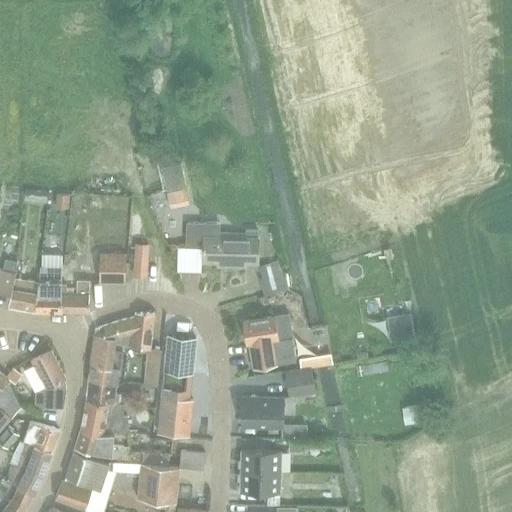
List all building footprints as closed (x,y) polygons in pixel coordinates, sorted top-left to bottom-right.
[(165,101),(156,102),(158,115),(167,114),(165,101)] [(181,163),(161,166),(165,188),(185,184),(181,163)] [(46,201),(47,188),(35,188),(35,200),(46,201)] [(55,206),(67,207),(69,193),(57,192),(55,206)] [(128,212),(148,212),(148,202),(128,202),(128,212)] [(201,260),(223,260),(223,266),(243,266),(243,261),(256,262),(256,230),(243,230),(243,234),(217,234),(217,222),(184,221),(184,245),(201,246),(201,260)] [(85,244),(85,268),(95,268),(95,244),(85,244)] [(145,244),(132,244),(131,275),(144,276),(145,244)] [(324,266),(341,262),(338,246),(320,250),(324,266)] [(100,252),(99,279),(123,280),(124,253),(100,252)] [(0,302),(8,305),(15,275),(13,274),(15,258),(6,256),(3,269),(0,268),(0,302)] [(286,287),(281,272),(278,259),(259,264),(263,277),(258,278),(263,294),(286,287)] [(61,310),(61,281),(61,265),(40,265),(40,277),(39,280),(33,310),(61,310)] [(33,310),(39,280),(37,280),(15,275),(8,305),(33,310)] [(88,311),(89,279),(77,278),(76,290),(66,290),(66,281),(61,281),(61,310),(88,311)] [(154,312),(136,312),(135,312),(134,316),(121,319),(94,327),(94,334),(114,337),(115,338),(114,340),(116,342),(122,343),(122,344),(150,347),(154,312)] [(287,313),(242,320),(246,343),(249,342),(253,366),(277,362),(294,360),(290,336),(287,313)] [(410,324),(388,327),(390,340),(412,336),(410,324)] [(114,343),(122,344),(122,343),(116,342),(114,340),(115,338),(114,337),(94,334),(88,376),(116,381),(118,367),(119,367),(122,350),(113,349),(114,343)] [(157,431),(189,434),(192,398),(189,398),(192,371),(196,336),(167,334),(161,395),(157,431)] [(65,389),(65,384),(63,376),(64,375),(50,348),(31,358),(34,364),(23,369),(35,390),(43,386),(42,406),(62,407),(65,389)] [(148,350),(145,382),(157,383),(160,351),(148,350)] [(308,355),(299,357),(301,366),(310,365),(308,355)] [(387,360),(357,365),(359,375),(389,370),(387,360)] [(285,370),(289,394),(315,390),(311,366),(285,370)] [(13,367),(8,374),(16,380),(21,373),(13,367)] [(116,383),(116,381),(88,376),(88,377),(89,377),(86,397),(118,401),(119,393),(114,393),(115,383),(116,383)] [(7,377),(0,385),(0,406),(11,416),(20,405),(10,379),(7,377)] [(243,394),(242,424),(282,425),(283,395),(243,394)] [(118,403),(118,401),(86,397),(81,427),(101,431),(128,430),(127,417),(123,417),(124,403),(118,403)] [(426,403),(406,406),(409,422),(428,418),(426,403)] [(0,406),(0,428),(11,416),(0,406)] [(50,450),(58,429),(41,423),(28,420),(22,440),(25,441),(25,442),(50,450)] [(0,436),(0,441),(7,448),(19,433),(9,425),(0,436)] [(129,455),(128,430),(101,431),(81,427),(80,429),(75,446),(98,453),(129,455)] [(300,440),(289,440),(289,450),(301,450),(300,440)] [(42,474),(50,450),(25,442),(17,464),(12,463),(7,479),(19,485),(33,492),(42,474)] [(241,448),(241,469),(280,470),(281,449),(241,448)] [(110,462),(104,460),(74,449),(65,475),(100,488),(107,469),(110,462)] [(201,468),(203,451),(179,449),(177,465),(178,465),(178,466),(201,468)] [(140,460),(140,461),(168,464),(169,453),(141,450),(140,460)] [(110,462),(107,469),(139,470),(140,461),(140,460),(110,459),(110,462)] [(166,499),(175,500),(178,466),(178,465),(177,465),(168,464),(140,461),(139,470),(136,496),(166,499)] [(280,491),(280,470),(241,469),(240,490),(267,491),(280,491)] [(85,508),(92,489),(63,478),(59,488),(55,497),(85,508)] [(25,507),(33,492),(19,485),(11,500),(25,507)] [(267,491),(267,502),(279,503),(280,491),(267,491)] [(166,499),(164,511),(176,511),(177,505),(175,505),(175,500),(166,499)] [(22,511),(25,507),(11,500),(0,511),(22,511)]
